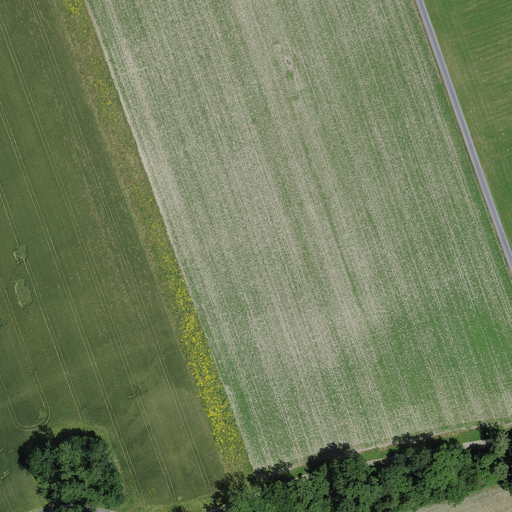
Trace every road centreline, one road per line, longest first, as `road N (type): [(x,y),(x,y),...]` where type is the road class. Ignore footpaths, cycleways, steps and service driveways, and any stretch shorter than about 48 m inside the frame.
road 1 (track): [(511,440),(214,511)]
road 2 (track): [(511,258),(420,0)]
